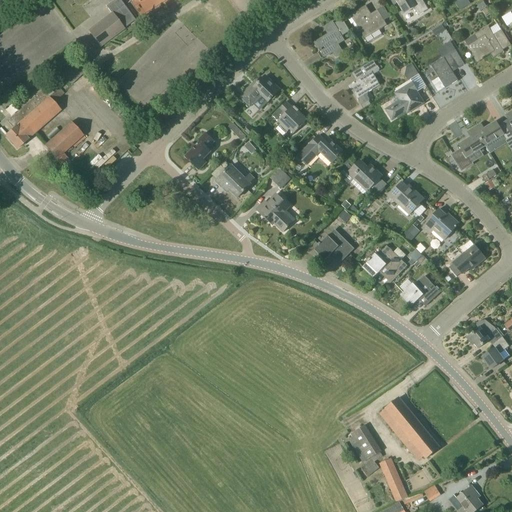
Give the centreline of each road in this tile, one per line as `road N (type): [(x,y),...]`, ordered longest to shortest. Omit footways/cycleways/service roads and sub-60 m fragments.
road 1 (unknown): [(143,157),(71,101),(26,51),(61,28)]
road 2 (tertiary): [(423,345),(323,284),(249,263)]
road 3 (residential): [(404,162),(345,129),(265,43)]
road 4 (residential): [(143,157),(265,43)]
road 5 (residential): [(249,263),(242,239),(220,215),(143,157)]
road 6 (residential): [(511,253),(473,207),(404,162)]
road 7 (residential): [(404,162),(445,119),(511,77)]
road 8 (tertiary): [(507,438),(423,345)]
road 9 (residential): [(423,345),(511,260)]
